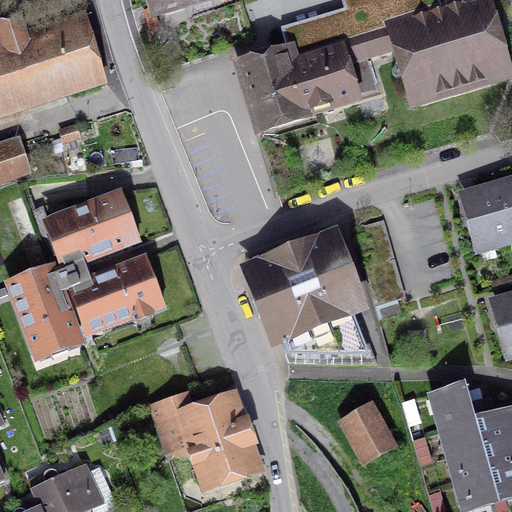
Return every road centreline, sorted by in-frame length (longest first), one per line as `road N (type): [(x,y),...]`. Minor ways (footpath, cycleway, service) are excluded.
road 1 (residential): [(202,253),(378,189),(511,152)]
road 2 (tertiary): [(286,511),(267,428),(202,253)]
road 3 (tertiary): [(202,253),(110,0)]
